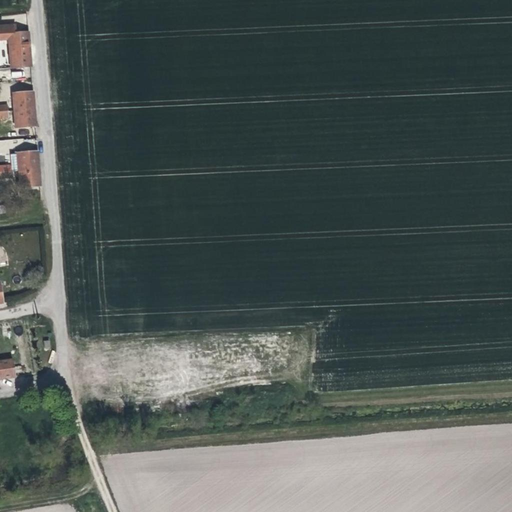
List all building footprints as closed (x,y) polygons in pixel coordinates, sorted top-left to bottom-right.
[(0,21),(0,30),(9,29),(10,34),(11,46),(31,44),(29,27),(18,28),(17,20),(0,21)] [(31,44),(11,46),(13,63),(33,61),(31,44)] [(15,89),(17,106),(37,104),(35,87),(15,89)] [(37,104),(17,106),(19,123),(38,121),(37,104)] [(20,149),(22,166),(42,164),(41,147),(20,149)] [(42,164),(22,166),(24,183),(44,181),(42,164)] [(0,376),(16,374),(13,356),(0,357),(0,376)]
